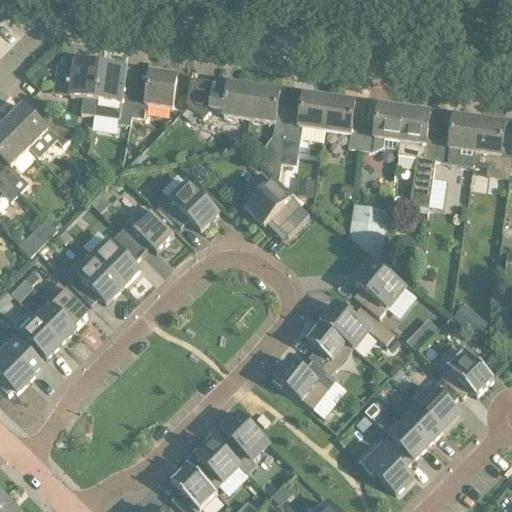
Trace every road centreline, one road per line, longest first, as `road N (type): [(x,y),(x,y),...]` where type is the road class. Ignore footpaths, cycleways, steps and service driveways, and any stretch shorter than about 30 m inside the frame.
road 1 (residential): [(28,457),(64,404),(204,271),(222,260),(246,262),(288,291),(286,326),(140,473),(84,511)]
road 2 (residential): [(0,74),(61,24),(105,16),(511,74)]
road 3 (residential): [(511,424),(424,511)]
